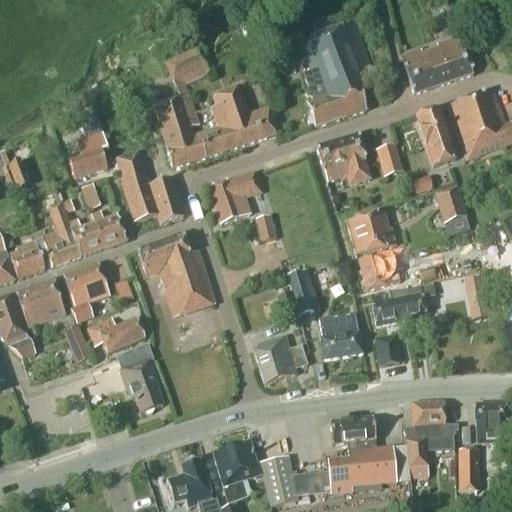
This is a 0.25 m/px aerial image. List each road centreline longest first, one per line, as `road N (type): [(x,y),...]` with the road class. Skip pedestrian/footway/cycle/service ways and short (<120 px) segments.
road 1 (residential): [(196,225),(196,179),(487,81),(511,85)]
road 2 (tertiary): [(253,411),(511,386)]
road 3 (residential): [(196,225),(0,295)]
road 4 (residential): [(253,411),(196,225)]
road 5 (tertiary): [(107,459),(253,411)]
